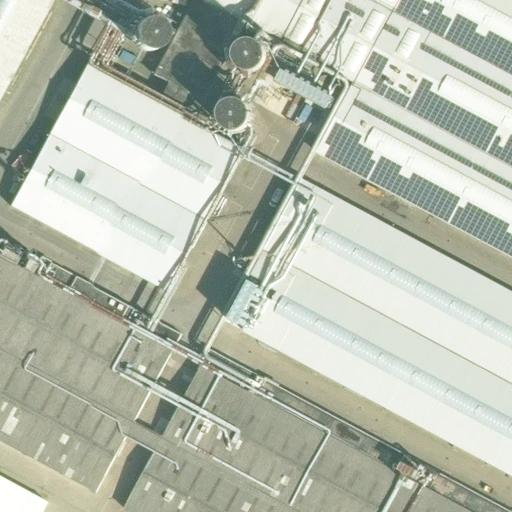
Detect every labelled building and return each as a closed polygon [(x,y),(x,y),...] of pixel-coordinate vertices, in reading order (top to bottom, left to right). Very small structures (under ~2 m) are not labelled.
[(0,0),(0,98),(52,0),(0,0)] [(511,0),(199,0),(354,83),(317,156),(511,260),(511,0)] [(104,50),(109,54),(115,55),(120,55),(125,52),(130,49),(132,44),(133,38),(132,33),(130,28),(126,24),(121,22),(115,21),(110,23),(105,25),(102,29),(100,35),(99,40),(101,46),(104,50)] [(216,74),(222,75),(228,73),(233,70),(237,65),(239,59),(238,53),(237,47),(233,43),(228,39),(222,38),(216,38),(211,40),(206,44),(203,49),(202,56),(203,62),(205,67),(210,72),(216,74)] [(240,156),(85,72),(12,208),(166,292),(240,156)] [(190,121),(193,125),(197,129),(202,130),(208,130),(213,128),(217,125),(220,120),(221,115),(221,109),(218,104),(214,101),(210,98),(204,97),(199,98),(194,101),(190,105),(188,110),(188,116),(190,121)] [(511,295),(299,181),(222,322),(511,477),(511,295)] [(182,336),(0,257),(0,442),(96,494),(127,437),(134,423),(182,336)] [(506,511),(210,351),(163,439),(155,452),(124,510),(127,511),(506,511)] [(134,423),(127,437),(155,452),(163,439),(134,423)]
